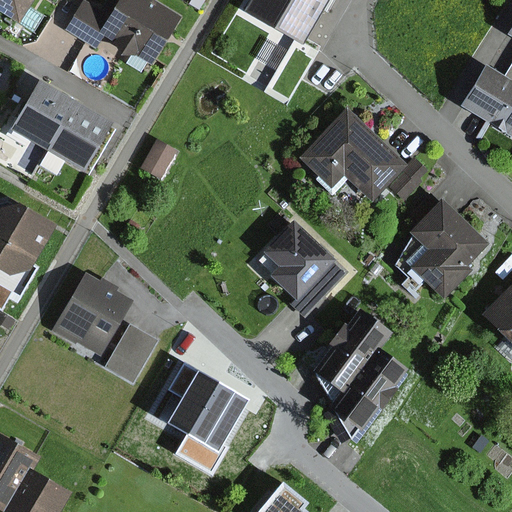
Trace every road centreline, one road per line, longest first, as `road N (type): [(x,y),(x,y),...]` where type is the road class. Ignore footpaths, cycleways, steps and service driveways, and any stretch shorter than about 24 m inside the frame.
road 1 (residential): [(374,511),(292,443),(297,404),(192,314)]
road 2 (residential): [(355,13),(353,40),(511,195)]
